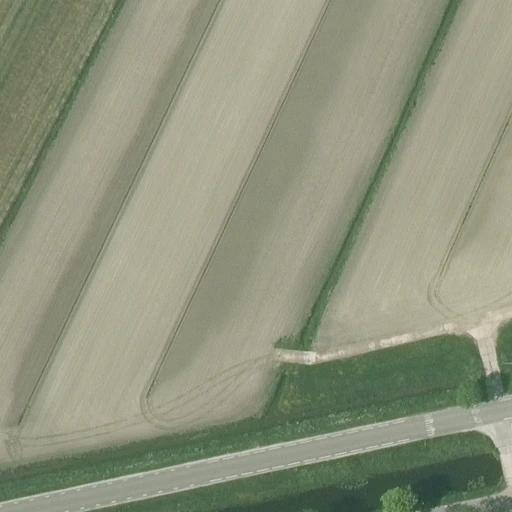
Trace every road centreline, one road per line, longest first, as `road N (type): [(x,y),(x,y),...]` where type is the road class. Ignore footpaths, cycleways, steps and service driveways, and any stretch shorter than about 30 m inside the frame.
road 1 (tertiary): [(511,408),(17,511)]
road 2 (track): [(511,317),(305,362),(278,357)]
